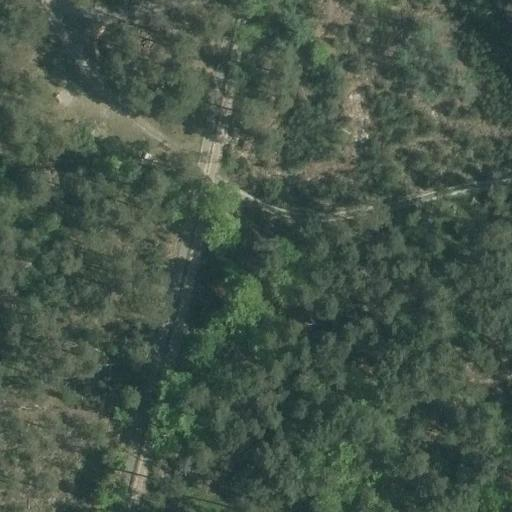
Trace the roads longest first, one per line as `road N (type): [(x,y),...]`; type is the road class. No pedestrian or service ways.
road 1 (track): [(211,172),(131,511)]
road 2 (track): [(511,181),(305,219),(227,188),(211,172)]
road 3 (track): [(211,172),(91,82),(27,0)]
road 4 (track): [(246,0),(211,172)]
